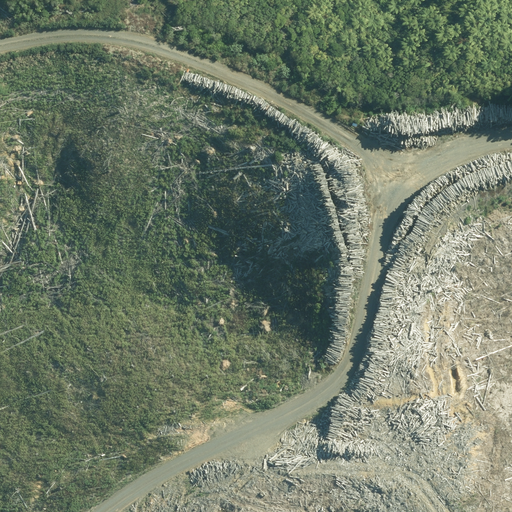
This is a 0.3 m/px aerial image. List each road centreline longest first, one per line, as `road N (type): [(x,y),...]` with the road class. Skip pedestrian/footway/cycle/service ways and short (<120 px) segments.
road 1 (track): [(111,511),(204,440),(325,374),(371,315),(408,207),(467,153),(511,142)]
road 2 (track): [(0,68),(112,36),(166,40),(419,197)]
